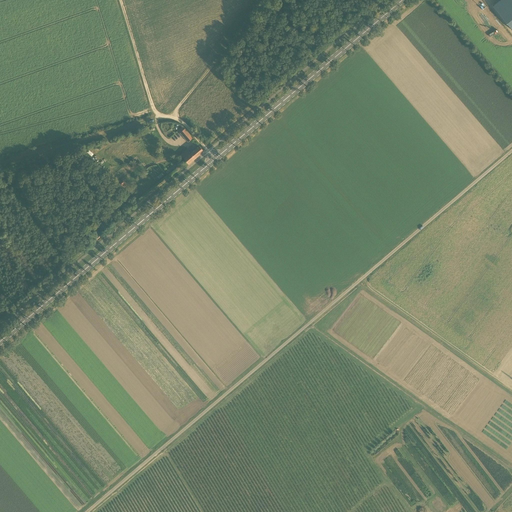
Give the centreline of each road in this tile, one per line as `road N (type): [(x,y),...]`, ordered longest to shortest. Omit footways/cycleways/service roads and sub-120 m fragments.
road 1 (unclassified): [(88,511),(511,151)]
road 2 (primary): [(0,341),(402,0)]
road 3 (track): [(215,159),(183,123),(153,108),(120,0)]
road 4 (track): [(159,115),(0,168)]
road 5 (track): [(173,118),(266,0)]
